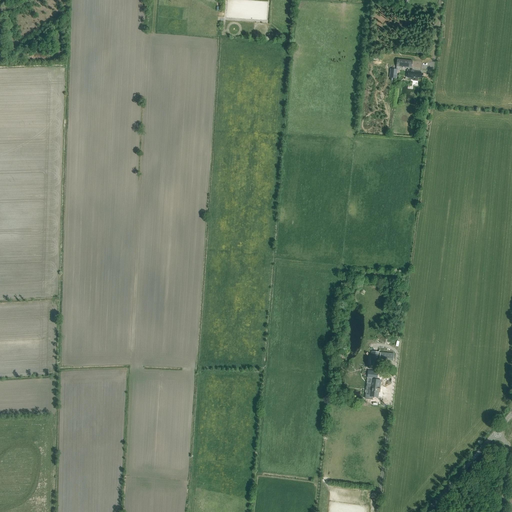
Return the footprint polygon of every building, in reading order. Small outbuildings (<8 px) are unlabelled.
[(412,68),(413,61),(397,59),(396,69),(399,69),(399,67),(412,68)] [(414,71),(414,70),(411,70),(411,71),(407,71),(407,78),(413,78),(412,81),(418,81),(418,78),(422,78),(423,74),(421,73),(421,72),(414,71)] [(380,352),(371,351),(370,364),(383,365),(384,361),(379,360),(380,352)] [(394,354),(380,353),(379,360),(394,361),(394,354)] [(380,389),(381,380),(372,379),(370,395),(378,396),(379,389),(380,389)]
